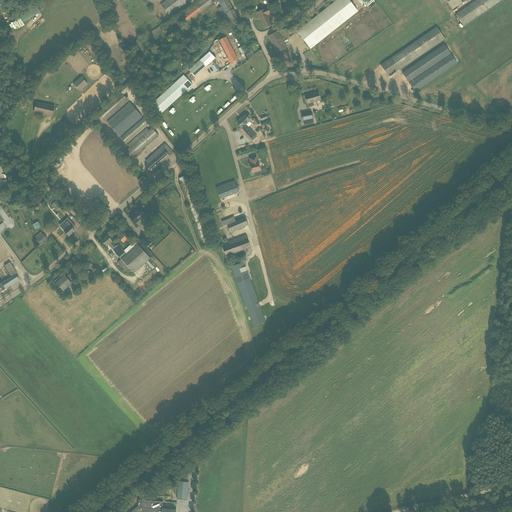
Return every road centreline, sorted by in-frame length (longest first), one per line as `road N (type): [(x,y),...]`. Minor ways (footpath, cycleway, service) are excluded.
road 1 (unclassified): [(0,304),(224,118)]
road 2 (unclassified): [(511,116),(460,113),(322,73),(274,76)]
road 3 (track): [(349,328),(332,314),(271,300),(258,246)]
road 4 (unclassified): [(258,246),(224,118)]
